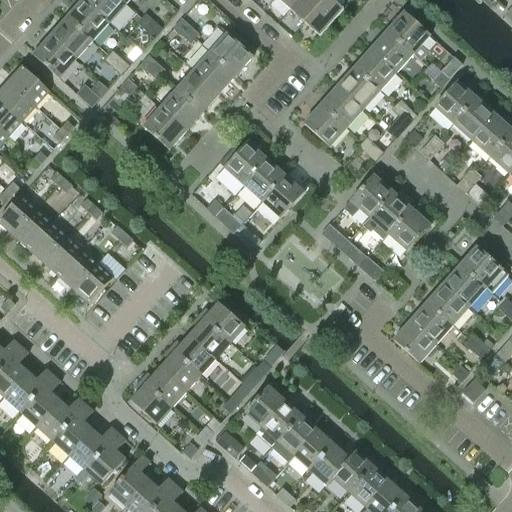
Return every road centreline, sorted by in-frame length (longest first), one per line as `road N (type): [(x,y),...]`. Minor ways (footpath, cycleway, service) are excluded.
road 1 (residential): [(265,511),(217,470),(176,466),(109,405),(108,373),(92,354)]
road 2 (residential): [(511,467),(365,336),(394,307)]
road 3 (residential): [(248,105),(289,60),(223,0)]
road 4 (residential): [(92,354),(0,266)]
